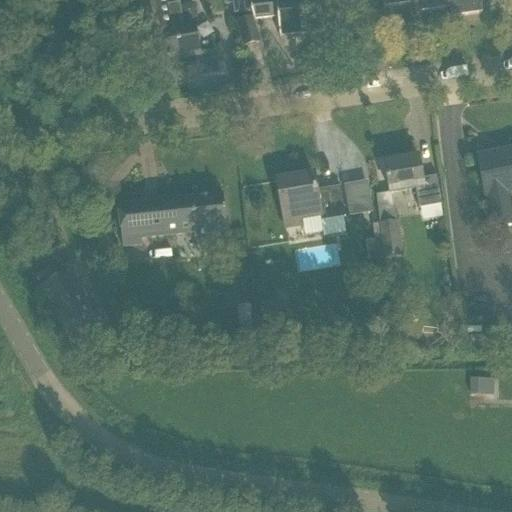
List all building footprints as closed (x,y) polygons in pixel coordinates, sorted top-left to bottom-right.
[(199,54),(196,35),(193,23),(182,25),(178,4),(165,6),(164,0),(138,0),(143,24),(147,44),(159,42),(163,61),(199,54)] [(247,12),(246,0),(233,0),(234,13),(247,12)] [(300,31),(300,35),(319,33),(315,0),(251,0),(254,20),(277,18),(279,34),(300,31)] [(381,0),(383,8),(413,4),(414,13),(449,9),(450,18),(482,13),(480,0),(381,0)] [(236,23),(243,47),(259,43),(252,18),(236,23)] [(505,191),(511,189),(511,150),(506,152),(507,157),(496,159),(495,156),(479,159),(478,158),(477,158),(485,196),(487,196),(494,228),(511,224),(505,191)] [(384,164),(388,183),(389,192),(414,188),(418,210),(441,206),(436,177),(435,177),(436,182),(422,184),(418,158),(384,164)] [(281,202),(285,224),(286,231),(304,228),(303,221),(317,218),(318,222),(345,217),(340,187),(339,187),(339,188),(323,191),(324,194),(317,195),(313,176),(277,182),(281,202)] [(227,229),(225,215),(223,195),(118,206),(122,247),(142,245),(142,240),(194,235),(194,232),(227,229)] [(399,223),(380,225),(384,260),(403,258),(399,223)] [(233,298),(235,323),(256,321),(254,296),(253,296),(250,255),(236,257),(240,297),(233,298)] [(73,342),(100,326),(80,293),(77,294),(64,273),(40,287),(73,342)] [(281,303),(261,305),(265,337),(285,335),(281,303)] [(391,333),(379,334),(380,343),(391,343),(391,333)] [(471,379),(471,395),(493,396),(493,380),(471,379)]
